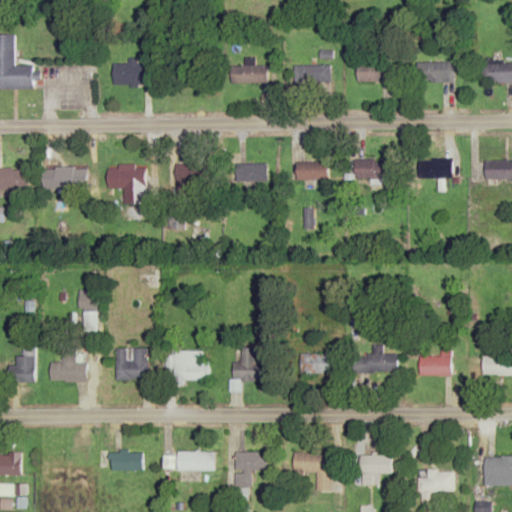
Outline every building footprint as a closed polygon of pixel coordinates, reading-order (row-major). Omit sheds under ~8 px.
[(0,88),(39,88),(39,66),(15,66),(15,34),(0,34),(0,88)] [(483,81),(511,81),(511,61),(483,61),(483,81)] [(455,62),(419,62),(419,82),(455,82),(455,62)] [(145,84),(145,63),(115,63),(115,84),(145,84)] [(359,82),(391,82),(391,63),(359,63),(359,82)] [(269,82),(269,64),(246,64),(246,66),(232,66),(232,82),(269,82)] [(331,65),(297,66),(297,84),(332,83),(331,65)] [(453,178),(453,158),(419,158),(419,178),(453,178)] [(511,160),(486,161),(486,180),(511,179),(511,160)] [(356,179),(392,179),(392,161),(356,161),(356,179)] [(329,180),(329,162),(298,162),(298,180),(329,180)] [(236,164),(236,182),(269,182),(269,164),(236,164)] [(120,165),(121,203),(147,203),(147,165),(120,165)] [(0,167),(0,189),(29,190),(29,168),(0,167)] [(44,190),(88,190),(88,167),(44,167),(44,190)] [(179,173),(179,188),(202,188),(202,173),(179,173)] [(145,220),(145,208),(126,208),(126,220),(145,220)] [(99,290),(79,290),(79,307),(99,308),(99,290)] [(98,311),(85,311),(85,330),(98,330),(98,311)] [(400,373),(400,354),(384,354),(384,345),(374,345),(374,355),(355,355),(355,373),(400,373)] [(36,346),(23,346),(23,355),(14,355),(14,383),(36,383),(36,346)] [(242,380),(268,380),(268,362),(256,362),(256,347),(242,347),(242,362),(233,362),(233,391),(242,391),(242,380)] [(117,349),(117,379),(149,379),(149,349),(117,349)] [(52,363),(52,381),(88,381),(88,363),(77,363),(77,350),(63,350),(63,363),(52,363)] [(420,375),(452,375),(452,350),(441,350),(441,356),(420,356),(420,375)] [(175,351),(175,381),(211,381),(211,362),(204,362),(204,351),(175,351)] [(301,354),(301,375),(333,375),(333,354),(301,354)] [(483,376),(511,376),(511,355),(483,356),(483,376)] [(216,470),(216,452),(178,452),(178,470),(216,470)] [(266,452),(236,452),(236,487),(252,487),(252,470),(266,470),(266,452)] [(0,474),(22,475),(22,453),(0,453),(0,474)] [(112,470),(144,470),(144,453),(112,453),(112,470)] [(332,453),(294,453),(294,473),(317,473),(317,491),(332,491),(332,453)] [(485,485),(511,485),(511,455),(485,456),(485,485)] [(392,456),(362,456),(362,474),(392,474),(392,456)] [(420,472),(420,492),(455,492),(455,472),(420,472)] [(475,511),(492,511),(493,502),(476,502),(475,511)]
